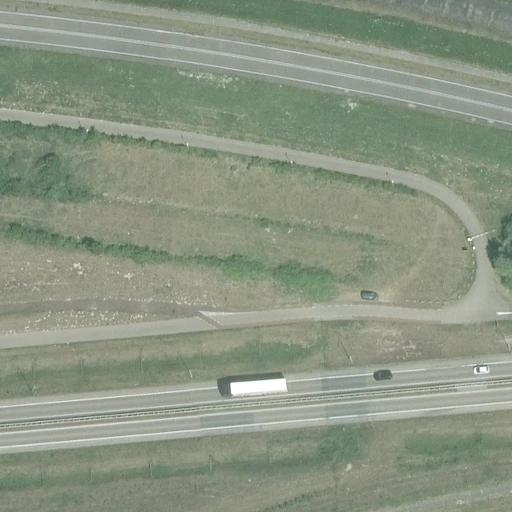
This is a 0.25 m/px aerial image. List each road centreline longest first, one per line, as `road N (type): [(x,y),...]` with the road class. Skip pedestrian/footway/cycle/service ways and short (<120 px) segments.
road 1 (trunk): [(511,369),(0,413)]
road 2 (trunk): [(0,442),(511,400)]
road 3 (unclassified): [(0,341),(350,311),(487,314)]
